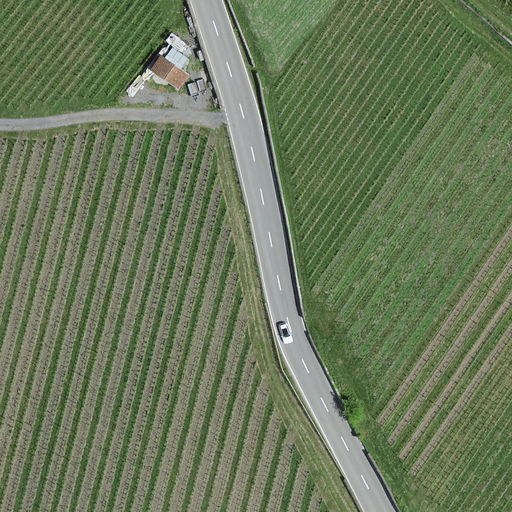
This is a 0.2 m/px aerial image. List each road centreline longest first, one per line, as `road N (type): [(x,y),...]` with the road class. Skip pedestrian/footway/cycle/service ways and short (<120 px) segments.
road 1 (secondary): [(379,511),(287,327),(228,60),(207,0)]
road 2 (track): [(0,127),(97,114),(244,126)]
